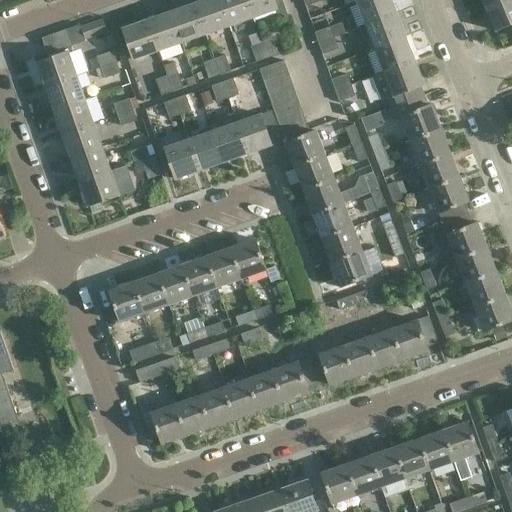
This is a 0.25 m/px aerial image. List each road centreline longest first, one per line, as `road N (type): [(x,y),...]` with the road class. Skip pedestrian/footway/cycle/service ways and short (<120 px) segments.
road 1 (residential): [(134,487),(511,358)]
road 2 (residential): [(134,487),(50,259)]
road 3 (residential): [(50,259),(277,183)]
road 4 (residential): [(50,259),(0,102)]
